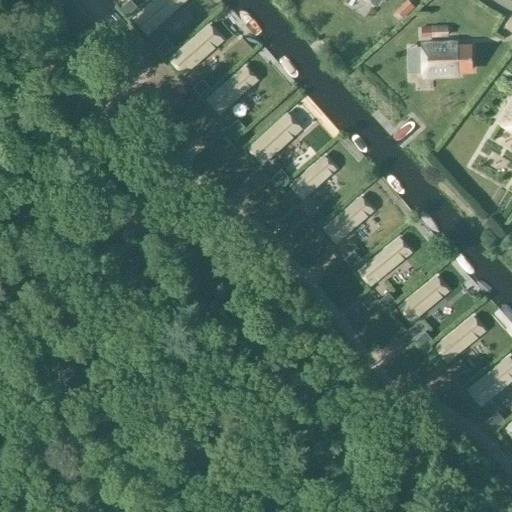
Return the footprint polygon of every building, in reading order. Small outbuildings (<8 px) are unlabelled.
[(169,0),(116,0),(139,25),(169,0)] [(236,15),(222,0),(169,0),(139,25),(174,66),(236,15)] [(408,1),(394,12),(401,21),(415,9),(408,1)] [(271,56),(236,15),(174,66),(210,107),(271,56)] [(448,26),(431,27),(431,40),(448,39),(448,26)] [(471,48),(448,49),(448,44),(422,45),(423,76),(458,75),(458,70),(472,69),(471,48)] [(307,96),(271,56),(210,107),(245,147),(307,96)] [(342,137),(307,96),(245,147),(281,188),(342,137)] [(511,103),(500,124),(511,131),(511,103)] [(411,143),(425,130),(413,117),(399,130),(411,143)] [(378,177),(342,137),(281,188),(317,229),(378,177)] [(414,218),(378,177),(317,229),(352,269),(414,218)] [(449,259),(414,218),(352,269),(388,310),(449,259)] [(485,299),(449,259),(388,310),(423,350),(485,299)] [(511,346),(511,330),(485,299),(423,350),(459,391),(511,346)] [(511,416),(511,346),(459,391),(495,431),(511,416)] [(511,416),(495,431),(511,451),(511,416)]
